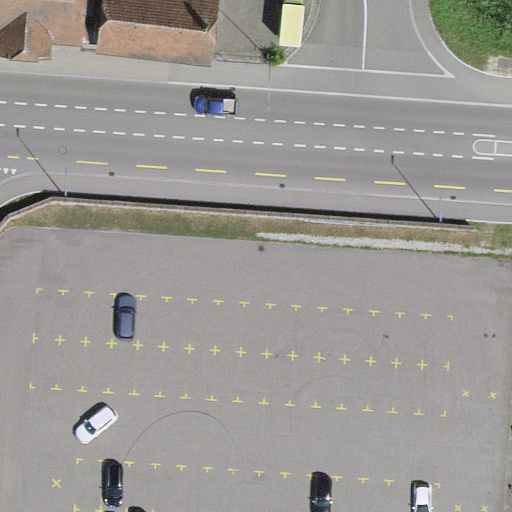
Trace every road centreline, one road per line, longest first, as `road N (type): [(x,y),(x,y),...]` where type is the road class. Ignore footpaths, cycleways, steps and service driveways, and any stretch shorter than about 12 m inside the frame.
road 1 (primary): [(0,113),(359,137)]
road 2 (primary): [(359,137),(511,148)]
road 3 (residential): [(359,137),(365,0)]
